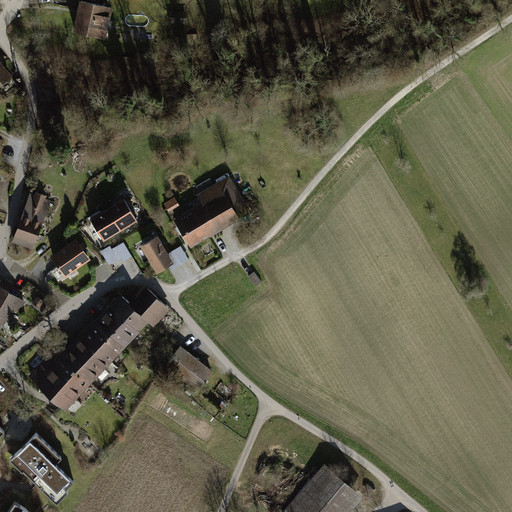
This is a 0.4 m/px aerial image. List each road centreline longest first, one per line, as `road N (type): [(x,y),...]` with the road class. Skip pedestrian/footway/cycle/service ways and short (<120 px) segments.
road 1 (residential): [(422,511),(357,459),(266,404),(154,282),(115,282),(0,364)]
road 2 (track): [(169,296),(261,243),(389,104),(511,17)]
road 3 (residential): [(0,36),(30,93),(31,138),(25,182),(0,249)]
